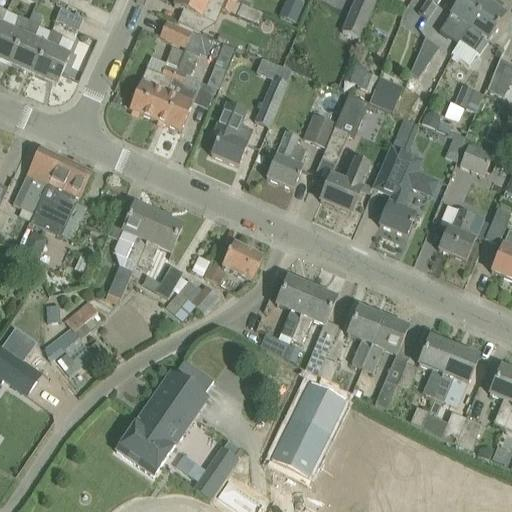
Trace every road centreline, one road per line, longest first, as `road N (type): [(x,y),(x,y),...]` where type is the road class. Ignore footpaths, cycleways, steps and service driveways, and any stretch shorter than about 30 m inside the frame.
road 1 (residential): [(291,234),(253,302),(126,373),(75,421),(4,511)]
road 2 (residential): [(511,327),(291,234)]
road 3 (residential): [(291,234),(75,139)]
road 4 (residential): [(75,139),(139,0)]
